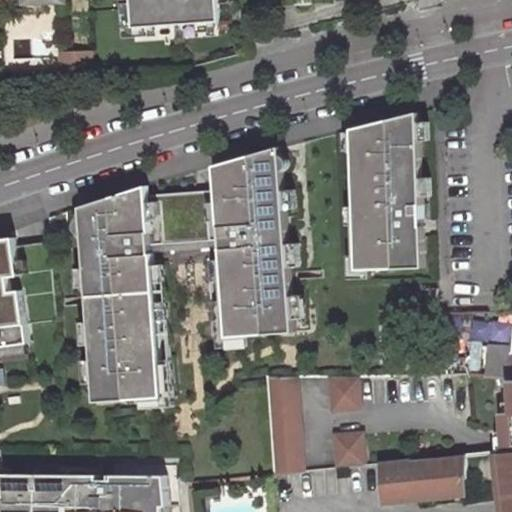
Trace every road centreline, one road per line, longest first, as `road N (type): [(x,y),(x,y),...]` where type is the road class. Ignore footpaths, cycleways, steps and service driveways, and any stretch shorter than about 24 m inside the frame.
road 1 (unclassified): [(0,187),(221,116),(511,45)]
road 2 (unknown): [(64,165),(69,311),(58,418)]
road 3 (unknown): [(511,500),(305,504)]
